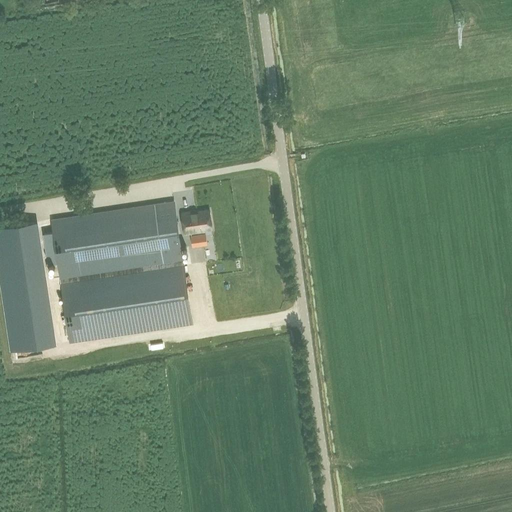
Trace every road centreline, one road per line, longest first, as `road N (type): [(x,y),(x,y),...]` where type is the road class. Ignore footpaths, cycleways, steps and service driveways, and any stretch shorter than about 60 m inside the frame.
road 1 (tertiary): [(326,511),(259,0)]
road 2 (track): [(280,161),(0,209)]
